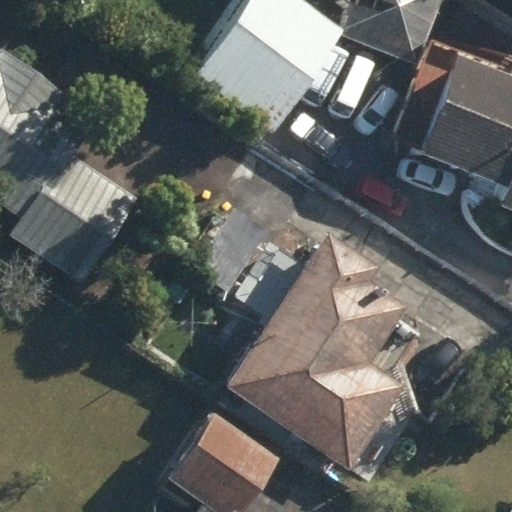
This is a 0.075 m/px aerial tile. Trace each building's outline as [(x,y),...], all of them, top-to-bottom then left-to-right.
[(251,0),(195,82),(275,138),(347,35),(296,0),(251,0)] [(361,0),(346,40),(413,65),(438,0),(361,0)] [(502,213),(511,216),(511,86),(509,85),(511,78),(511,66),(437,37),(396,141),(425,152),(421,161),(509,195),(502,213)] [(13,240),(81,285),(136,203),(75,162),(96,132),(65,112),(70,105),(3,59),(0,65),(0,207),(24,224),(13,240)] [(197,274),(230,295),(268,237),(235,215),(197,274)] [(231,396),(352,475),(406,393),(373,372),(409,314),(370,289),(379,276),(330,244),(231,396)] [(171,487),(207,511),(247,511),(280,466),(217,422),(171,487)]
